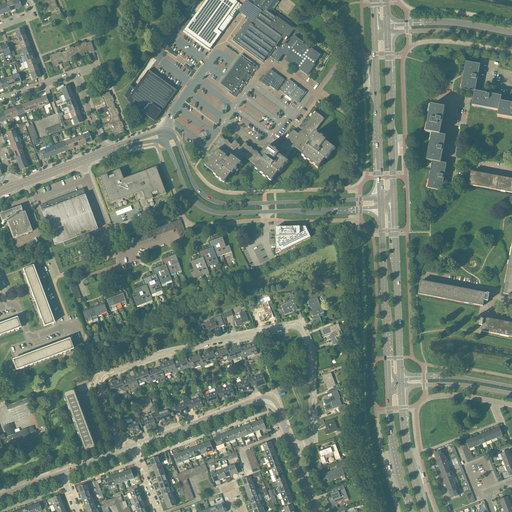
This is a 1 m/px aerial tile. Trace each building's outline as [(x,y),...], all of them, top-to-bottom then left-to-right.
[(18,0),(16,0),(12,2),(15,10),(22,7),(18,0)] [(46,5),(47,8),(56,5),(54,1),(55,0),(49,0),(47,1),(48,4),(46,5)] [(206,0),(207,0),(184,31),(209,50),(242,6),(233,0),(206,0)] [(236,0),(239,1),(243,5),(239,11),(249,19),(234,40),(264,62),(267,57),(268,57),(279,43),(278,42),(279,40),(280,40),(282,38),(286,41),(295,28),(290,25),(291,24),(273,10),(280,2),(278,1),(278,0),(236,0)] [(6,4),(9,12),(15,10),(12,2),(6,4)] [(6,4),(0,6),(3,14),(9,12),(6,4)] [(50,11),(51,14),(59,11),(59,9),(57,9),(56,5),(47,8),(48,12),(50,11)] [(50,18),(52,21),(61,18),(59,14),(60,13),(59,11),(51,14),(53,17),(50,18)] [(15,32),(17,38),(25,35),(23,29),(15,32)] [(25,35),(17,38),(19,44),(27,41),(25,35)] [(296,69),(295,71),(293,73),(293,74),(297,68),(307,76),(315,65),(314,64),(321,55),(314,50),(311,48),(310,50),(303,44),(304,43),(294,36),(287,44),(284,42),(273,58),(278,63),(278,62),(277,62),(278,61),(283,54),(288,58),(287,59),(291,61),(292,60),(297,64),(294,67),(296,69)] [(29,47),(27,41),(19,44),(21,50),(29,47)] [(86,43),(83,44),(86,52),(90,51),(90,53),(94,52),(90,42),(86,44),(86,43)] [(83,53),(86,52),(83,44),(81,45),(82,46),(77,47),(81,56),(84,55),(83,53)] [(7,45),(1,47),(4,55),(10,53),(7,45)] [(29,47),(21,50),(24,56),(32,53),(29,47)] [(73,48),(71,49),(73,57),(77,55),(77,58),(81,56),(77,47),(73,49),(73,48)] [(70,58),(73,57),(71,49),(68,49),(69,50),(64,52),(68,61),(71,60),(70,58)] [(60,53),(58,53),(61,61),(64,60),(64,63),(68,61),(64,52),(60,54),(60,53)] [(34,59),(32,53),(24,56),(26,62),(34,59)] [(57,63),(61,61),(58,53),(50,56),(53,67),(58,65),(57,63)] [(258,66),(252,62),(242,54),(240,56),(238,59),(237,60),(253,72),(258,66)] [(34,59),(26,62),(28,68),(36,65),(34,59)] [(237,60),(234,64),(251,76),(253,72),(237,60)] [(461,89),(473,91),(474,92),(474,91),(475,89),(477,77),(478,77),(478,73),(479,65),(480,65),(466,62),(466,63),(461,89)] [(251,76),(234,64),(232,68),(248,80),(251,76)] [(38,71),(36,65),(28,68),(30,74),(38,71)] [(232,68),(229,72),(245,84),(248,80),(232,68)] [(129,88),(123,95),(127,100),(126,101),(143,113),(155,121),(170,100),(177,91),(161,79),(152,73),(152,72),(149,70),(135,89),(131,86),(129,88)] [(41,77),(38,71),(30,74),(33,80),(41,77)] [(226,76),(242,88),(245,84),(229,72),(226,76)] [(267,78),(265,76),(261,82),(267,87),(269,84),(271,85),(270,86),(274,89),(277,86),(279,87),(282,83),(280,82),(283,78),(277,74),(275,75),(271,72),(267,78)] [(15,85),(21,82),(18,74),(12,77),(15,85)] [(226,76),(223,80),(239,92),(242,88),(226,76)] [(15,85),(12,77),(6,79),(9,87),(15,85)] [(9,87),(6,79),(0,81),(3,89),(9,87)] [(289,79),(281,91),(286,95),(286,94),(298,102),(303,95),(304,96),(307,92),(297,85),(289,79)] [(220,84),(230,91),(231,91),(231,90),(237,95),(239,92),(223,80),(220,84)] [(63,95),(71,92),(69,86),(61,89),(63,95)] [(483,94),(475,92),(475,91),(474,91),(474,92),(473,91),(471,99),(473,99),(472,106),(472,105),(498,110),(500,102),(501,96),(501,97),(487,94),(483,93),(483,94)] [(71,92),(63,95),(66,101),(73,98),(71,92)] [(103,98),(105,102),(113,99),(112,96),(110,97),(109,92),(100,96),(101,99),(103,98)] [(46,97),(39,99),(42,107),(49,104),(46,97)] [(73,98),(66,101),(68,107),(76,104),(73,98)] [(36,109),(42,107),(39,99),(33,101),(36,109)] [(113,101),(113,99),(105,102),(106,105),(103,106),(105,109),(114,106),(112,101),(113,101)] [(33,101),(28,103),(30,111),(36,109),(33,101)] [(501,102),(500,102),(498,110),(498,111),(497,117),(498,117),(498,116),(511,118),(511,105),(511,104),(509,104),(508,105),(500,103),(501,102)] [(28,103),(21,106),(24,114),(30,111),(28,103)] [(76,104),(68,107),(70,113),(78,110),(76,104)] [(439,134),(442,120),(443,116),(442,116),(444,108),(445,108),(430,105),(430,106),(431,106),(426,132),(425,132),(431,133),(439,134)] [(21,106),(15,108),(18,116),(24,114),(21,106)] [(115,110),(114,106),(105,109),(106,112),(108,111),(109,115),(117,112),(117,109),(115,110)] [(15,108),(9,110),(12,118),(18,116),(15,108)] [(9,110),(4,112),(7,120),(12,118),(9,110)] [(78,110),(70,113),(72,119),(80,116),(78,110)] [(118,114),(117,112),(109,115),(111,118),(108,119),(110,122),(119,119),(117,114),(118,114)] [(282,148),(280,151),(281,152),(282,153),(287,157),(290,154),(295,147),(303,153),(302,155),(319,167),(325,160),(325,159),(326,159),(334,148),(326,142),(328,139),(330,137),(322,131),(319,134),(318,135),(316,133),(315,133),(314,133),(322,123),(325,118),(325,119),(324,118),(317,112),(304,129),(304,130),(303,130),(302,132),(302,133),(300,135),(294,130),(281,147),(282,148)] [(72,119),(75,125),(82,122),(80,116),(72,119)] [(120,123),(119,119),(110,122),(111,125),(113,124),(114,128),(122,125),(121,122),(120,123)] [(123,127),(122,125),(114,128),(115,131),(113,132),(114,135),(123,132),(122,127),(123,127)] [(7,134),(9,140),(17,137),(14,131),(7,134)] [(440,134),(439,134),(431,133),(431,134),(432,134),(427,160),(426,160),(432,161),(440,162),(442,148),(443,148),(444,144),(443,144),(445,136),(440,135),(440,134)] [(89,134),(83,136),(86,144),(92,141),(89,134)] [(86,144),(83,136),(77,138),(80,146),(86,144)] [(17,137),(9,140),(11,146),(19,143),(17,137)] [(210,161),(206,166),(214,172),(215,172),(214,173),(221,178),(226,181),(228,178),(231,174),(232,173),(241,162),(240,161),(243,157),(256,166),(256,167),(255,168),(270,178),(273,180),(274,178),(278,173),(279,172),(288,161),(286,160),(286,159),(287,157),(282,153),(280,156),(279,155),(279,154),(268,146),(264,152),(263,153),(262,154),(261,154),(262,154),(268,158),(265,161),(260,157),(261,156),(258,154),(255,152),(244,144),(241,147),(240,146),(236,143),(234,141),(234,142),(233,143),(231,145),(220,137),(215,144),(214,145),(213,145),(214,146),(208,154),(213,158),(212,159),(210,161)] [(80,146),(77,138),(71,140),(73,148),(80,146)] [(73,148),(71,140),(65,143),(68,150),(73,148)] [(21,149),(19,143),(11,146),(14,152),(21,149)] [(68,150),(65,143),(59,145),(62,153),(68,150)] [(62,153),(59,145),(53,147),(56,155),(62,153)] [(56,155),(53,147),(47,149),(50,157),(56,155)] [(21,149),(14,152),(16,158),(23,155),(21,149)] [(41,153),(38,155),(40,161),(43,159),(50,157),(47,149),(40,152),(41,153)] [(26,161),(23,155),(16,158),(18,164),(26,161)] [(26,161),(18,164),(20,170),(28,167),(26,161)] [(427,188),(441,191),(441,190),(440,190),(443,176),(444,176),(445,172),(444,172),(445,164),(446,164),(440,162),(432,161),(432,162),(427,187),(427,188)] [(147,200),(167,193),(157,167),(152,168),(146,171),(129,177),(125,179),(121,169),(116,171),(101,176),(111,203),(140,192),(144,191),(147,200)] [(511,180),(471,173),(469,185),(511,192),(511,180)] [(78,195),(67,199),(66,196),(57,199),(58,202),(47,206),(46,204),(40,206),(55,246),(63,242),(65,246),(91,237),(89,233),(98,230),(83,190),(77,192),(78,195)] [(21,206),(0,213),(0,216),(2,221),(6,220),(13,239),(32,232),(25,212),(23,212),(21,206)] [(275,228),(275,230),(276,254),(311,237),(306,227),(278,227),(275,228)] [(222,255),(232,251),(229,244),(226,245),(222,235),(216,237),(222,255)] [(216,257),(222,255),(216,237),(210,240),(212,245),(216,257)] [(218,262),(216,257),(212,245),(206,247),(213,265),(218,262)] [(207,267),(213,265),(206,247),(200,250),(202,255),(204,260),(207,267)] [(175,272),(181,270),(175,252),(169,255),(175,272)] [(175,272),(169,255),(163,257),(165,263),(169,275),(175,272)] [(209,273),(207,267),(204,260),(202,255),(196,257),(203,275),(209,273)] [(203,275),(196,257),(190,260),(194,270),(191,271),(194,278),(203,275)] [(159,265),(166,282),(172,280),(169,275),(165,263),(159,265)] [(166,282),(159,265),(153,267),(155,273),(160,284),(166,282)] [(44,326),(54,323),(33,266),(23,269),(44,326)] [(150,275),(156,292),(162,290),(160,284),(155,273),(150,275)] [(144,277),(146,283),(150,294),(156,292),(150,275),(144,277)] [(418,294),(480,305),(483,306),(484,301),(488,302),(489,294),(487,294),(486,295),(420,282),(418,294)] [(140,285),(147,302),(152,300),(150,294),(146,283),(140,285)] [(147,302),(140,285),(134,287),(137,294),(133,296),(137,306),(141,304),(142,307),(148,305),(147,302)] [(127,291),(117,295),(121,305),(127,303),(125,299),(130,298),(127,291)] [(121,305),(117,295),(112,297),(116,307),(121,305)] [(295,311),(293,306),(298,304),(296,296),(290,298),(290,300),(286,302),(287,304),(281,306),(285,315),(295,311)] [(111,311),(117,309),(116,307),(112,297),(107,299),(111,311)] [(317,298),(308,302),(313,317),(324,313),(322,306),(320,306),(317,298)] [(265,311),(257,313),(260,321),(265,319),(264,318),(267,317),(268,320),(274,317),(268,302),(262,304),(265,311)] [(108,314),(105,305),(104,303),(99,305),(103,316),(108,314)] [(103,316),(99,305),(94,307),(97,318),(103,316)] [(97,318),(94,307),(90,309),(88,309),(92,320),(97,318)] [(92,320),(88,309),(83,311),(87,322),(92,320)] [(233,316),(231,310),(223,313),(225,318),(233,316)] [(237,320),(235,320),(237,327),(243,325),(242,324),(249,321),(245,311),(239,313),(240,315),(235,316),(237,320)] [(211,324),(210,321),(197,326),(199,329),(199,330),(203,329),(205,333),(209,331),(224,325),(221,316),(214,318),(215,323),(211,324)] [(480,317),(478,325),(482,326),(481,331),(511,336),(511,324),(482,319),(483,318),(480,317)] [(17,318),(14,319),(0,324),(0,335),(21,328),(17,318)] [(338,323),(321,330),(324,338),(330,335),(334,345),(343,342),(340,335),(343,335),(338,323)] [(73,349),(71,343),(70,339),(13,361),(16,370),(24,367),(73,349)] [(251,344),(242,347),(241,347),(245,357),(255,354),(256,355),(259,354),(254,341),(251,342),(251,344)] [(242,358),(245,357),(241,347),(242,347),(241,345),(228,350),(231,360),(241,357),(242,358)] [(228,361),(231,360),(228,350),(227,348),(215,353),(218,363),(228,360),(228,361)] [(202,360),(204,364),(204,365),(204,366),(214,363),(215,364),(218,363),(215,353),(214,351),(201,356),(202,360)] [(200,354),(188,359),(187,359),(191,368),(191,369),(201,366),(201,367),(204,366),(204,365),(204,364),(202,360),(201,356),(200,354)] [(187,357),(174,362),(177,371),(177,372),(187,368),(188,369),(191,368),(187,359),(188,359),(187,357)] [(174,373),(177,372),(177,371),(174,362),(173,360),(160,365),(161,367),(164,375),(174,371),(174,373)] [(165,378),(164,375),(161,367),(148,372),(152,381),(151,381),(152,382),(162,378),(162,379),(165,378)] [(149,382),(151,381),(152,381),(148,372),(148,370),(135,375),(135,377),(135,376),(138,385),(139,385),(148,381),(149,382)] [(331,373),(323,376),(327,389),(336,386),(331,373)] [(253,376),(250,377),(253,386),(256,385),(257,387),(267,384),(263,374),(253,377),(253,376)] [(140,388),(139,385),(138,385),(135,376),(135,377),(123,381),(126,391),(136,388),(137,389),(140,388)] [(250,387),(253,386),(250,377),(247,378),(247,380),(237,383),(241,393),(251,390),(250,387)] [(123,392),(126,391),(123,381),(122,379),(109,384),(113,394),(123,390),(123,392)] [(221,388),(218,389),(221,398),(224,397),(225,399),(235,396),(232,385),(222,389),(221,388)] [(219,399),(221,398),(218,389),(215,390),(216,391),(206,395),(209,405),(220,401),(219,399)] [(86,451),(96,448),(75,391),(65,394),(86,451)] [(332,396),(323,399),(325,406),(324,406),(326,412),(333,409),(332,407),(335,406),(333,401),(340,399),(337,392),(331,394),(332,396)] [(190,400),(187,401),(190,410),(193,409),(194,411),(204,407),(200,397),(190,401),(190,400)] [(187,411),(190,410),(187,401),(184,402),(184,403),(174,407),(172,408),(175,416),(177,415),(178,417),(188,413),(187,411)] [(338,408),(340,414),(347,411),(345,405),(338,408)] [(158,412),(155,413),(159,422),(162,421),(162,423),(173,419),(169,409),(159,413),(158,412)] [(143,419),(147,429),(157,425),(156,423),(159,422),(155,413),(152,414),(153,415),(143,419)] [(141,428),(143,427),(139,418),(136,419),(137,421),(127,424),(131,435),(141,431),(140,429),(141,428)] [(326,435),(338,431),(334,419),(324,423),(326,429),(324,430),(326,435)] [(266,428),(263,420),(257,422),(260,431),(266,428)] [(260,431),(257,422),(251,425),(254,433),(260,431)] [(0,448),(11,444),(9,439),(14,437),(15,441),(17,440),(19,444),(20,448),(24,446),(24,447),(34,444),(34,443),(38,441),(36,438),(35,434),(37,433),(35,430),(34,431),(32,426),(15,433),(12,424),(3,427),(5,433),(3,434),(0,435),(0,448)] [(245,427),(248,435),(254,433),(251,425),(245,427)] [(239,429),(242,437),(248,435),(245,427),(239,429)] [(500,428),(494,430),(497,438),(503,436),(500,428)] [(232,431),(235,440),(242,437),(239,429),(232,431)] [(494,430),(488,432),(492,441),(497,438),(494,430)] [(226,434),(229,442),(235,440),(232,431),(226,434)] [(486,443),(492,441),(488,432),(483,435),(486,443)] [(220,436),(223,444),(229,442),(226,434),(220,436)] [(480,445),(486,443),(483,435),(477,437),(480,445)] [(217,447),(223,444),(220,436),(214,438),(217,447)] [(475,447),(480,445),(477,437),(472,439),(475,447)] [(466,441),(467,444),(468,446),(469,449),(475,447),(472,439),(466,441)] [(211,442),(204,444),(208,453),(214,450),(211,442)] [(263,445),(265,451),(273,448),(271,442),(263,445)] [(204,444),(198,447),(201,455),(208,453),(204,444)] [(331,448),(319,453),(321,457),(320,458),(323,465),(327,463),(327,464),(328,463),(326,456),(333,453),(336,461),(341,459),(336,444),(331,446),(331,448)] [(198,447),(192,449),(195,457),(201,455),(198,447)] [(267,457),(276,454),(273,448),(265,451),(267,457)] [(192,449),(186,451),(189,460),(195,457),(192,449)] [(434,454),(436,459),(444,456),(442,450),(434,454)] [(186,451),(180,453),(183,462),(189,460),(186,451)] [(499,455),(498,455),(500,461),(503,460),(511,457),(509,451),(501,454),(500,452),(498,453),(499,455)] [(177,464),(183,462),(180,453),(174,456),(177,464)] [(267,457),(269,463),(278,460),(276,454),(267,457)] [(446,462),(444,456),(436,459),(438,465),(446,462)] [(150,460),(153,466),(161,463),(159,457),(150,460)] [(511,459),(511,457),(503,460),(505,466),(511,462),(511,459)] [(272,469),(280,466),(278,460),(269,463),(272,469)] [(335,464),(337,469),(325,474),(328,482),(345,476),(342,468),(347,466),(345,461),(335,464)] [(235,465),(229,467),(232,476),(238,473),(236,468),(240,466),(238,462),(234,463),(235,465)] [(449,467),(446,462),(438,465),(440,470),(449,467)] [(163,469),(161,463),(153,466),(155,472),(163,469)] [(199,466),(200,468),(203,467),(205,472),(208,471),(206,466),(205,464),(204,465),(202,465),(199,466)] [(196,467),(193,469),(194,470),(197,469),(199,475),(202,474),(200,468),(199,466),(196,467)] [(282,472),(280,466),(272,469),(274,475),(282,472)] [(232,476),(229,467),(223,470),(226,478),(232,476)] [(440,470),(443,476),(451,473),(449,467),(440,470)] [(155,472),(157,478),(165,475),(163,469),(155,472)] [(190,470),(187,471),(188,472),(191,471),(193,477),(196,476),(194,470),(193,469),(190,470)] [(131,470),(125,472),(128,481),(134,478),(131,470)] [(223,470),(217,472),(220,480),(226,478),(223,470)] [(181,473),(179,474),(180,478),(181,481),(184,480),(182,474),(188,472),(187,471),(181,473)] [(122,483),(128,481),(125,472),(119,475),(122,483)] [(214,482),(220,480),(217,472),(211,474),(214,482)] [(242,480),(245,486),(253,483),(251,477),(252,477),(254,478),(261,476),(260,472),(247,477),(247,479),(242,480)] [(276,481),(285,478),(282,472),(274,475),(276,481)] [(443,476),(445,482),(453,479),(451,473),(443,476)] [(119,475),(113,477),(116,485),(122,483),(119,475)] [(168,481),(165,475),(157,478),(159,484),(168,481)] [(110,487),(116,485),(113,477),(107,479),(110,487)] [(276,481),(278,487),(287,484),(285,478),(276,481)] [(445,482),(447,487),(455,484),(453,479),(445,482)] [(168,481),(159,484),(162,490),(170,487),(170,486),(172,485),(170,480),(168,481)] [(247,492),(255,489),(253,483),(245,486),(247,492)] [(447,487),(449,493),(457,490),(456,487),(458,486),(459,485),(458,483),(455,484),(447,487)] [(79,488),(81,494),(89,491),(87,484),(79,488)] [(281,493),(289,490),(287,484),(278,487),(281,493)] [(348,499),(345,489),(343,486),(330,492),(332,498),(329,499),(331,506),(348,499)] [(172,493),(170,487),(162,490),(164,496),(172,493)] [(139,489),(130,493),(132,499),(141,496),(139,489)] [(258,495),(255,489),(247,492),(249,498),(258,495)] [(281,493),(283,499),(291,496),(289,490),(281,493)] [(460,496),(457,490),(449,493),(451,499),(460,496)] [(89,491),(81,494),(83,500),(92,497),(89,491)] [(164,496),(166,502),(174,499),(172,493),(164,496)] [(249,498),(251,505),(260,501),(258,495),(249,498)] [(52,499),(54,505),(62,502),(59,496),(52,499)] [(132,499),(135,505),(143,501),(141,496),(132,499)] [(294,503),(291,496),(283,499),(285,506),(294,503)] [(83,500),(85,506),(94,503),(92,497),(83,500)] [(114,499),(111,500),(114,506),(116,505),(122,503),(119,497),(114,499)] [(502,506),(510,503),(508,497),(499,500),(502,506)] [(177,505),(174,499),(166,502),(168,508),(177,505)] [(143,501),(135,505),(137,511),(145,507),(143,501)] [(254,510),(262,507),(260,501),(251,505),(254,510)] [(54,511),(56,510),(64,508),(62,502),(54,505),(52,505),(54,511)] [(39,503),(33,506),(35,511),(38,511),(42,511),(39,503)] [(94,503),(85,506),(88,511),(96,509),(94,503)] [(502,506),(504,511),(511,508),(510,503),(502,506)]
